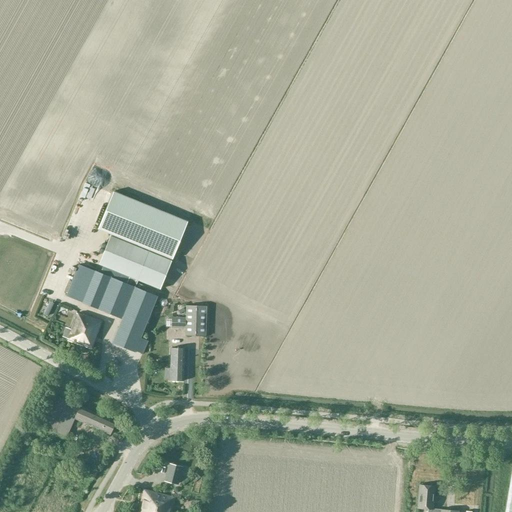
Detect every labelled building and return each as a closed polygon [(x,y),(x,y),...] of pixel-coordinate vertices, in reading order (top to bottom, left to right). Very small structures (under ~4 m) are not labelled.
[(187,222),(113,192),(99,225),(98,229),(111,234),(172,259),(174,256),(187,222)] [(116,280),(95,271),(78,264),(66,296),(82,302),(121,319),(112,343),(135,352),(135,351),(142,353),(147,341),(140,338),(157,296),(141,290),(143,285),(137,283),(138,280),(160,289),(171,261),(110,236),(98,264),(129,276),(126,284),(123,283),(125,278),(118,275),(116,280)] [(206,306),(196,306),(186,306),(185,318),(171,317),(171,328),(185,329),(185,336),(206,336),(206,306)] [(92,348),(102,322),(77,313),(67,339),(92,348)] [(185,349),(170,348),(170,380),(184,381),(185,349)] [(68,401),(60,397),(46,428),(53,432),(66,438),(74,419),(110,435),(117,422),(80,405),(79,406),(68,401)] [(183,465),(168,461),(163,480),(178,483),(183,465)] [(458,511),(446,510),(441,509),(432,509),(434,486),(419,485),(417,508),(428,509),(427,511),(458,511)] [(143,489),(138,509),(145,511),(146,508),(151,510),(152,506),(169,510),(172,511),(175,497),(143,489)]
